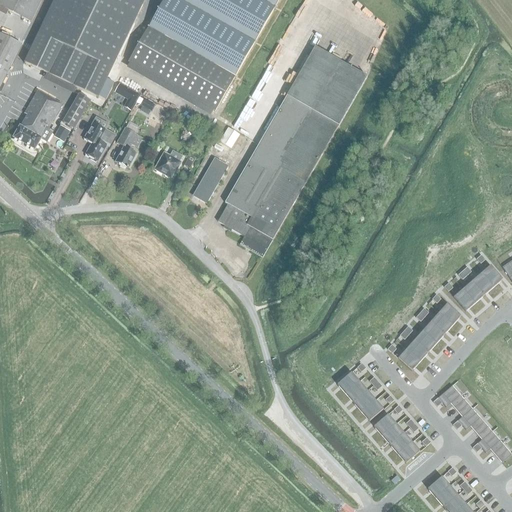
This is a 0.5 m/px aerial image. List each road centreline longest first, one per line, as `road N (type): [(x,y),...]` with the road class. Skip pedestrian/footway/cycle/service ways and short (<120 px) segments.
road 1 (unclassified): [(36,221),(46,213),(126,206),(163,219),(245,301),(295,424),(377,511)]
road 2 (secondary): [(345,511),(36,221)]
road 3 (residential): [(419,402),(505,311)]
road 4 (unknown): [(0,113),(50,0)]
